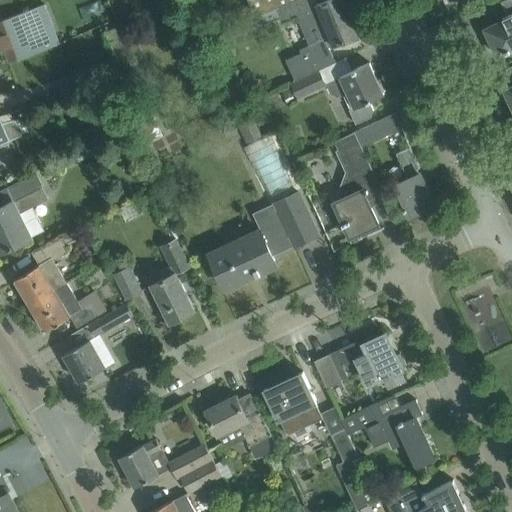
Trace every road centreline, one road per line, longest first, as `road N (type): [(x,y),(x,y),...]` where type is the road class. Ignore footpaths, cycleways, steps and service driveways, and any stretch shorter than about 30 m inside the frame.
road 1 (residential): [(58,437),(403,264)]
road 2 (residential): [(511,488),(403,264)]
road 3 (residential): [(494,224),(398,0)]
